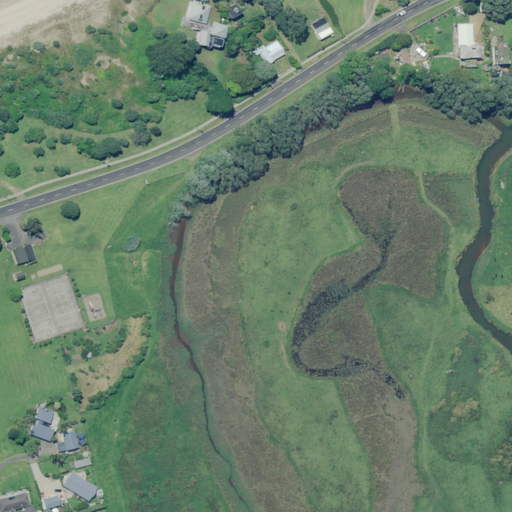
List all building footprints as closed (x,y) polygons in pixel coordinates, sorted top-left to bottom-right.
[(190,0),(186,19),(205,23),(209,5),(200,3),(200,0),(190,0)] [(224,11),(228,17),(238,11),(232,2),(226,6),(227,9),(224,11)] [(224,26),(212,22),(208,37),(209,37),(207,45),(215,48),(219,37),(221,38),(224,26)] [(330,33),(325,23),(313,29),(318,39),(330,33)] [(481,59),(481,46),(472,46),(472,23),(456,23),(456,47),(455,58),(463,59),(463,67),(474,67),(474,59),(481,59)] [(208,32),(200,30),(196,44),(203,46),(208,32)] [(275,40),(257,51),(265,64),(283,52),(275,40)] [(504,63),(504,47),(492,47),(493,64),(504,63)] [(399,50),(400,66),(417,64),(416,56),(410,56),(409,52),(406,52),(405,50),(399,50)] [(481,67),(472,67),(472,77),(477,77),(477,75),(481,75),(481,67)] [(507,71),(499,71),(498,79),(507,80),(507,71)] [(27,263),(36,260),(30,242),(10,250),(16,264),(26,260),(27,263)] [(15,279),(23,277),(21,270),(13,273),(15,279)] [(34,426),(31,425),(28,434),(47,440),(50,429),(45,427),(50,411),(37,407),(33,418),(36,419),(36,421),(35,422),(34,426)] [(76,447),(72,430),(60,433),(62,443),(55,445),(56,452),(76,447)] [(83,431),(75,433),(78,446),(86,444),(83,431)] [(94,487),(69,472),(61,485),(86,501),(94,487)] [(33,511),(32,504),(29,505),(26,492),(5,498),(0,498),(0,511),(11,509),(22,507),(22,511),(33,511)] [(58,505),(56,495),(41,499),(43,509),(58,505)]
